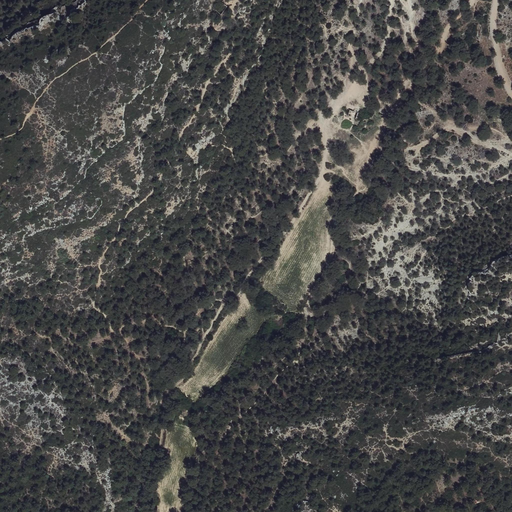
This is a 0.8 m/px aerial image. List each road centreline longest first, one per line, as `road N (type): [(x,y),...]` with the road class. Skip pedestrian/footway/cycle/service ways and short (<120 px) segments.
road 1 (track): [(472,0),(426,67),(386,103)]
road 2 (track): [(403,88),(445,123),(511,132)]
